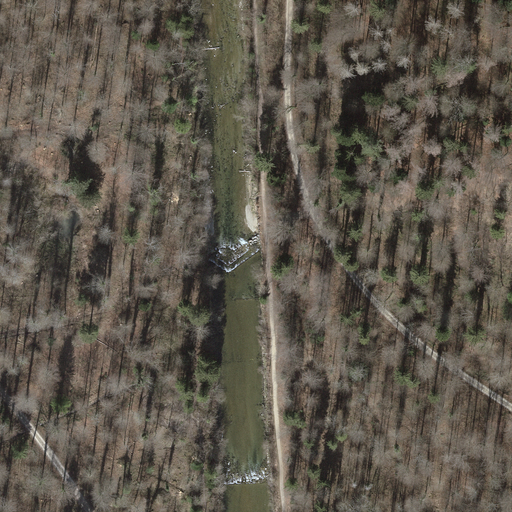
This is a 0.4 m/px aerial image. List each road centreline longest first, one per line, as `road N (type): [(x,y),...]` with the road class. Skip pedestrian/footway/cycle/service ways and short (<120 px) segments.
road 1 (track): [(289,0),(288,100),(310,209),(391,321),(511,407)]
road 2 (track): [(88,511),(0,390)]
